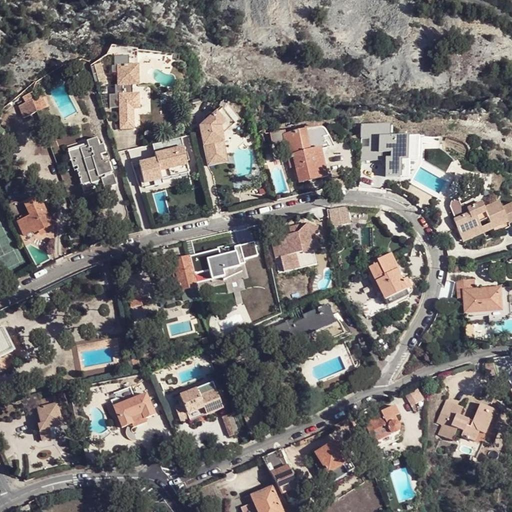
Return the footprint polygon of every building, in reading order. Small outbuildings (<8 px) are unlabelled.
[(101,64),(94,66),(97,76),(104,73),(101,64)] [(81,65),(73,67),(75,73),(83,71),(81,65)] [(140,110),(140,94),(130,94),(130,86),(119,86),(119,92),(116,92),(117,96),(109,96),(109,108),(119,108),(119,130),(133,130),(134,121),(134,110),(140,110)] [(41,92),(18,99),(23,117),(46,111),(41,92)] [(220,109),(221,111),(230,121),(233,125),(239,121),(227,105),(226,105),(225,105),(224,105),(222,105),(221,106),(220,107),(220,108),(220,109)] [(230,121),(221,111),(200,128),(207,166),(227,162),(222,135),(220,128),(230,121)] [(233,125),(230,121),(220,128),(222,135),(233,125)] [(417,129),(407,129),(407,138),(418,138),(417,129)] [(306,131),(297,133),(302,153),(311,151),(306,131)] [(302,153),(297,133),(284,135),(284,133),(270,134),(272,145),(284,143),(288,158),(293,157),(294,162),(299,184),(327,177),(320,149),(311,151),(302,153)] [(378,134),(359,134),(359,155),(383,155),(383,163),(381,164),(381,174),(395,174),(394,168),(406,168),(407,156),(413,156),(413,144),(378,145),(378,141),(378,134)] [(88,147),(68,153),(73,168),(77,167),(78,170),(76,171),(79,178),(81,178),(81,180),(79,180),(81,186),(91,183),(92,184),(100,181),(103,190),(116,186),(113,176),(110,176),(110,174),(112,173),(108,160),(102,162),(100,156),(106,154),(103,145),(99,146),(96,138),(86,142),(88,147)] [(155,159),(139,162),(143,182),(152,180),(150,173),(161,170),(188,164),(184,147),(154,154),(155,159)] [(162,177),(161,170),(150,173),(152,180),(162,177)] [(478,213),(475,205),(473,200),(464,204),(469,214),(453,220),(461,237),(481,228),(479,223),(487,219),(490,224),(493,230),(508,223),(509,224),(511,223),(511,204),(502,208),(499,202),(484,208),(485,210),(478,213)] [(35,233),(52,225),(41,202),(27,209),(31,216),(28,217),(26,214),(20,217),(22,220),(19,222),(26,236),(34,232),(35,233)] [(482,202),(475,205),(478,213),(485,210),(484,208),(482,202)] [(344,206),(329,209),(332,227),(347,224),(344,206)] [(360,206),(344,206),(347,224),(361,222),(360,206)] [(289,228),(291,234),(271,238),(279,273),(317,264),(312,246),(316,245),(314,237),(317,228),(307,223),(305,227),(300,226),(289,228)] [(484,233),(493,230),(490,224),(481,228),(484,233)] [(484,233),(481,228),(461,237),(463,243),(484,233)] [(220,249),(205,253),(213,282),(228,278),(226,271),(241,267),(236,252),(222,256),(220,249)] [(377,260),(378,264),(370,267),(376,281),(381,292),(383,297),(364,306),(370,318),(398,305),(396,302),(409,296),(407,290),(412,287),(407,277),(402,280),(397,270),(399,269),(391,253),(377,260)] [(183,301),(200,297),(194,273),(190,258),(189,256),(172,260),(183,301)] [(190,258),(194,273),(203,271),(199,256),(190,258)] [(378,264),(377,260),(376,259),(362,265),(364,269),(370,267),(378,264)] [(151,264),(141,266),(142,272),(152,270),(151,264)] [(377,294),(381,292),(376,281),(372,283),(377,294)] [(484,309),(501,308),(500,289),(462,291),(464,314),(485,313),(484,309)] [(295,358),(344,337),(339,318),(342,317),(339,313),(332,315),(328,304),(302,315),(305,319),(295,323),(293,320),(269,329),(277,348),(289,343),(295,358)] [(502,316),(501,308),(484,309),(485,313),(485,317),(502,316)] [(339,318),(344,337),(351,334),(342,317),(339,318)] [(0,356),(13,350),(3,329),(0,330),(0,356)] [(220,343),(214,346),(222,367),(229,364),(220,343)] [(212,354),(201,359),(206,368),(216,364),(212,354)] [(505,356),(493,358),(496,372),(506,368),(510,366),(505,356)] [(496,372),(499,383),(510,378),(506,368),(496,372)] [(142,414),(144,419),(154,415),(146,394),(134,399),(130,387),(113,394),(116,400),(111,402),(122,427),(132,424),(130,418),(142,414)] [(201,387),(196,389),(199,396),(205,394),(201,387)] [(199,396),(196,389),(179,396),(182,403),(174,406),(181,423),(189,420),(188,417),(202,411),(204,417),(223,409),(215,390),(205,394),(199,396)] [(404,398),(411,409),(424,401),(417,390),(404,398)] [(39,432),(49,429),(64,426),(63,422),(61,422),(55,397),(35,402),(36,409),(40,425),(37,425),(39,432)] [(467,426),(469,419),(460,415),(464,407),(446,400),(437,423),(442,425),(438,434),(452,440),(455,433),(457,429),(464,432),(462,436),(475,442),(479,432),(484,434),(495,410),(481,404),(473,421),(471,427),(467,426)] [(395,435),(396,435),(398,434),(399,433),(401,430),(401,428),(401,427),(400,425),(397,422),(395,417),(399,415),(395,405),(371,417),(373,421),(365,425),(373,443),(391,435),(392,435),(394,435),(395,435)] [(258,422),(265,418),(260,406),(242,414),(249,430),(260,425),(258,422)] [(190,423),(204,417),(202,411),(188,417),(189,420),(190,423)] [(146,423),(144,419),(142,414),(130,418),(132,424),(134,427),(146,423)] [(240,434),(234,415),(224,418),(229,438),(240,434)] [(52,439),(49,429),(39,432),(41,441),(52,439)] [(398,440),(395,435),(394,435),(392,435),(391,435),(373,443),(376,450),(398,440)] [(336,470),(350,461),(337,440),(309,457),(327,486),(340,478),(336,470)] [(281,450),(262,458),(283,496),(298,488),(293,477),(288,465),(281,450)] [(355,469),(350,461),(336,470),(340,478),(355,469)] [(291,464),(288,465),(293,477),(296,475),(291,464)] [(282,511),(272,487),(250,496),(253,502),(240,507),(242,511),(282,511)]
